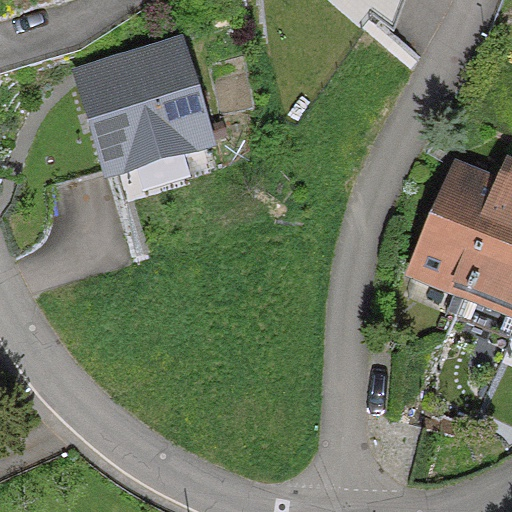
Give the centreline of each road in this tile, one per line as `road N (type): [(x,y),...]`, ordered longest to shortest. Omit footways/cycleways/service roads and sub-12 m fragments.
road 1 (residential): [(348,511),(351,293),(365,220),(477,0)]
road 2 (residential): [(0,260),(37,339),(118,439),(225,503),(256,511)]
